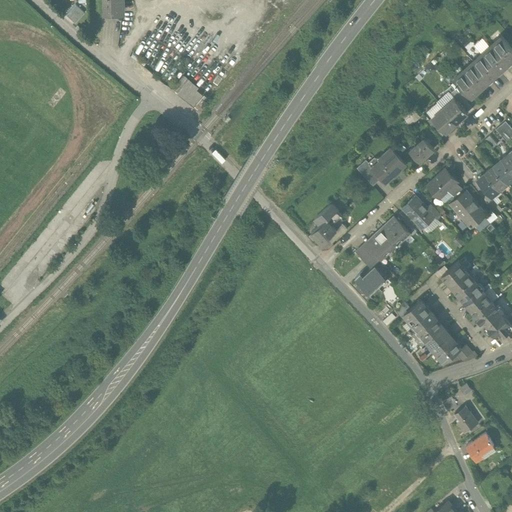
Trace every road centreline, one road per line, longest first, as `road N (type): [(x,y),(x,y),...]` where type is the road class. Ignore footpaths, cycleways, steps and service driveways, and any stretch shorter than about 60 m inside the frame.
road 1 (primary): [(376,0),(296,101),(128,364),(0,485)]
road 2 (unclassified): [(150,100),(130,125),(95,229),(0,329)]
road 3 (residential): [(511,88),(320,265)]
road 4 (residential): [(320,265),(425,384)]
road 5 (unclassified): [(37,0),(150,100)]
road 6 (unclassified): [(150,100),(255,195)]
road 7 (residential): [(425,384),(485,511)]
